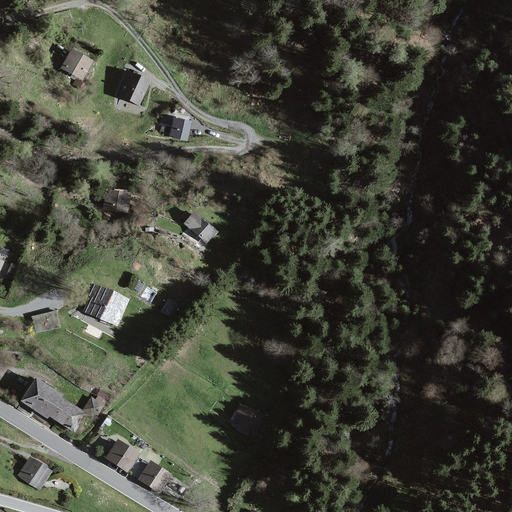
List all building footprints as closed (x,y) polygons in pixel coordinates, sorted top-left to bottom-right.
[(94,62),(74,49),(60,70),(81,83),(94,62)] [(149,82),(129,70),(115,93),(134,105),(149,82)] [(192,121),(174,117),(170,138),(188,142),(192,121)] [(133,217),(136,198),(104,192),(100,210),(133,217)] [(220,232),(199,213),(188,225),(208,245),(220,232)] [(130,301),(98,287),(87,313),(119,326),(130,301)] [(37,330),(60,325),(57,308),(33,313),(37,330)] [(62,397),(36,380),(20,405),(45,420),(46,418),(73,435),(85,416),(60,400),(62,397)] [(259,418),(239,410),(233,425),(253,433),(259,418)] [(133,458),(115,446),(105,461),(123,473),(133,458)] [(53,475),(33,459),(18,478),(38,494),(53,475)] [(167,478),(149,466),(139,480),(157,492),(167,478)]
